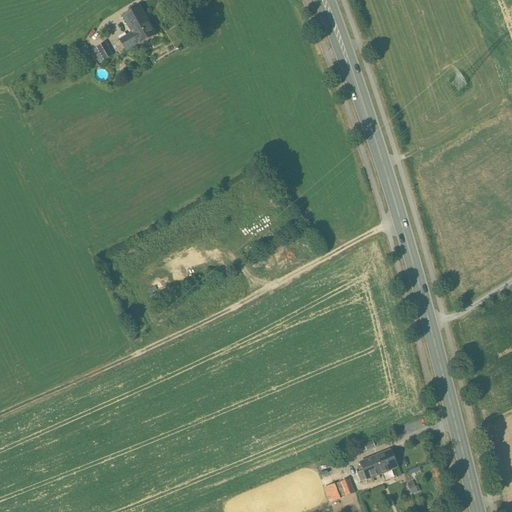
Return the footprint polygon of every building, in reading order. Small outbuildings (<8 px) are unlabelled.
[(133,33),(120,41),(126,52),(139,44),(139,45),(155,36),(145,19),(141,21),(139,18),(128,24),(133,33)] [(120,41),(114,44),(120,55),(126,52),(120,41)] [(105,43),(92,51),(99,64),(113,56),(105,43)] [(391,451),(360,464),(363,471),(367,480),(398,467),(391,451)] [(363,471),(358,474),(361,482),(367,480),(363,471)] [(349,479),(333,485),(339,500),(354,494),(349,479)] [(415,487),(413,481),(407,484),(411,495),(420,492),(417,486),(415,487)] [(333,485),(325,489),(331,502),(339,500),(333,485)]
